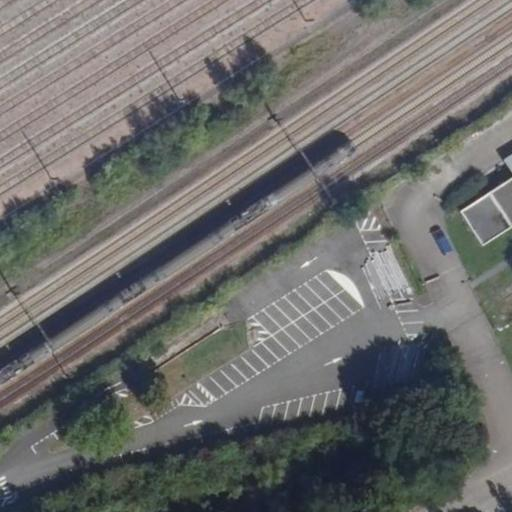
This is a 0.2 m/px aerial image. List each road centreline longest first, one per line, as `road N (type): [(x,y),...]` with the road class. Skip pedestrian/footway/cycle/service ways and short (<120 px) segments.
road 1 (unknown): [(511,136),(435,188),(429,206),(467,352)]
road 2 (unknown): [(467,352),(511,478)]
